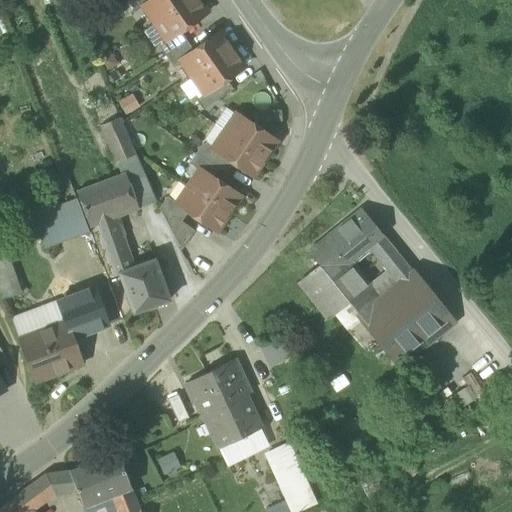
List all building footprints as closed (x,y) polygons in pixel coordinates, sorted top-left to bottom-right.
[(129,0),(127,2),(134,13),(143,7),(142,6),(150,0),(129,0)] [(143,7),(154,23),(187,0),(150,0),(142,6),(143,7)] [(205,13),(196,0),(187,0),(154,23),(155,24),(165,39),(166,40),(179,31),(205,13)] [(18,22),(20,30),(35,25),(32,17),(18,22)] [(157,45),(165,39),(155,24),(144,32),(155,48),(158,46),(157,45)] [(158,46),(164,56),(186,41),(179,31),(166,40),(165,39),(157,45),(158,46)] [(180,61),(191,77),(231,50),(219,33),(193,51),(180,60),(180,61)] [(193,51),(186,41),(164,56),(172,67),(180,61),(180,60),(193,51)] [(243,67),(231,50),(191,77),(203,94),(225,79),(243,67)] [(203,94),(191,77),(178,86),(190,103),(195,100),(203,94)] [(195,100),(202,110),(232,89),(225,79),(203,94),(195,100)] [(117,102),(124,114),(138,107),(131,94),(117,102)] [(214,125),(224,132),(235,115),(225,108),(214,125)] [(236,114),(235,115),(224,132),(264,158),(275,141),(236,114)] [(100,125),(116,163),(135,156),(119,118),(100,125)] [(214,125),(203,141),(213,148),(224,132),(214,125)] [(252,176),(264,158),(224,132),(213,148),(212,149),(232,163),(252,176)] [(203,141),(196,153),(218,168),(225,173),(232,163),(212,149),(213,148),(203,141)] [(211,178),(218,168),(196,153),(188,163),(199,171),(199,170),(211,178)] [(124,174),(138,209),(156,202),(135,156),(116,163),(121,175),(124,174)] [(199,171),(187,187),(227,214),(239,196),(211,178),(199,170),(199,171)] [(75,192),(89,227),(97,224),(110,219),(138,209),(124,174),(121,175),(75,192)] [(215,231),(227,214),(187,187),(176,203),(176,204),(187,212),(215,231)] [(166,222),(170,215),(181,222),(187,212),(176,204),(176,203),(166,197),(158,208),(166,222)] [(47,248),(89,232),(76,199),(35,214),(47,248)] [(326,239),(346,264),(367,247),(378,260),(392,249),(361,210),(326,239)] [(194,231),(181,222),(170,215),(166,222),(181,250),(194,231)] [(97,224),(104,243),(118,238),(122,237),(115,220),(111,222),(110,219),(97,224)] [(119,275),(133,312),(169,299),(154,258),(129,267),(118,238),(104,243),(116,276),(119,275)] [(334,314),(343,325),(357,314),(360,318),(378,303),(364,286),(346,264),(326,239),(308,253),(318,266),(298,282),(328,319),(334,314)] [(0,273),(10,270),(0,241),(0,273)] [(385,269),(389,273),(403,262),(392,249),(378,260),(385,269)] [(413,275),(403,262),(389,273),(399,286),(413,275)] [(364,286),(378,303),(399,286),(389,273),(385,269),(364,286)] [(18,292),(10,270),(0,273),(0,290),(3,298),(18,292)] [(378,303),(360,318),(399,365),(452,322),(413,275),(399,286),(378,303)] [(64,322),(71,339),(106,326),(92,288),(55,302),(63,323),(64,322)] [(11,318),(19,339),(63,323),(55,302),(11,318)] [(378,381),(399,365),(360,318),(357,314),(343,325),(334,314),(328,319),(378,381)] [(19,339),(35,382),(80,364),(71,339),(64,322),(63,323),(19,339)] [(292,344),(287,333),(258,347),(268,369),(290,358),(285,347),(292,344)] [(201,412),(218,448),(259,428),(244,396),(249,393),(234,359),(186,383),(199,412),(201,412)] [(445,399),(452,412),(475,399),(468,386),(445,399)] [(166,400),(177,423),(188,418),(177,395),(166,400)] [(259,428),(218,448),(226,466),(267,446),(259,428)] [(279,484),(291,511),(296,511),(314,504),(287,446),(267,456),(279,484)] [(173,452),(156,460),(163,475),(179,467),(173,452)] [(76,492),(83,507),(110,497),(130,488),(116,453),(68,472),(76,492)] [(68,472),(53,474),(58,494),(76,492),(68,472)] [(28,511),(54,494),(58,494),(53,474),(45,475),(14,498),(22,511),(28,511)] [(291,511),(279,484),(257,494),(265,511),(291,511)] [(139,511),(130,488),(110,497),(111,501),(85,511),(139,511)] [(83,507),(84,511),(85,511),(111,501),(110,497),(83,507)] [(0,511),(22,511),(14,498),(0,507),(0,511)]
